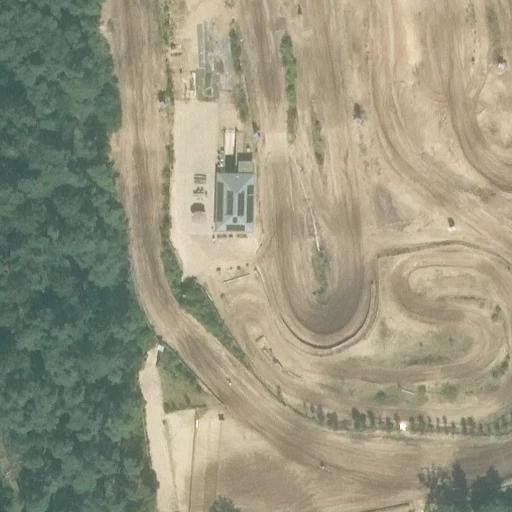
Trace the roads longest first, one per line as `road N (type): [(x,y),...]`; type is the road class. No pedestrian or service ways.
road 1 (track): [(168,511),(149,375),(190,271),(178,229),(190,103)]
road 2 (track): [(511,252),(442,235),(380,248),(368,322),(349,344),(327,353),(287,338),(254,260)]
road 3 (track): [(279,220),(254,260),(214,259),(190,271),(204,274),(227,325),(244,340)]
